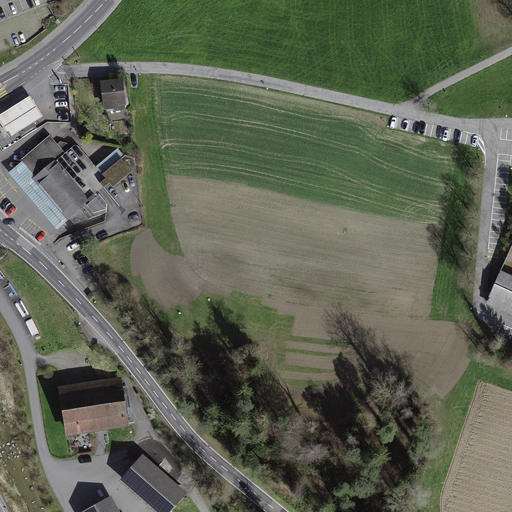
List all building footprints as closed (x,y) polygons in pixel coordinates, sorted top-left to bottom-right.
[(123,78),(101,81),(104,109),(127,106),(123,78)] [(0,122),(8,136),(43,115),(31,95),(0,113),(0,122)] [(50,135),(7,172),(57,229),(109,183),(114,188),(131,172),(121,161),(126,157),(118,148),(96,167),(76,144),(66,153),(50,135)] [(511,275),(500,270),(485,304),(511,316),(511,275)] [(121,377),(60,388),(68,436),(129,425),(121,377)] [(143,456),(122,481),(158,511),(172,511),(188,494),(143,456)] [(121,511),(112,495),(80,511),(121,511)]
